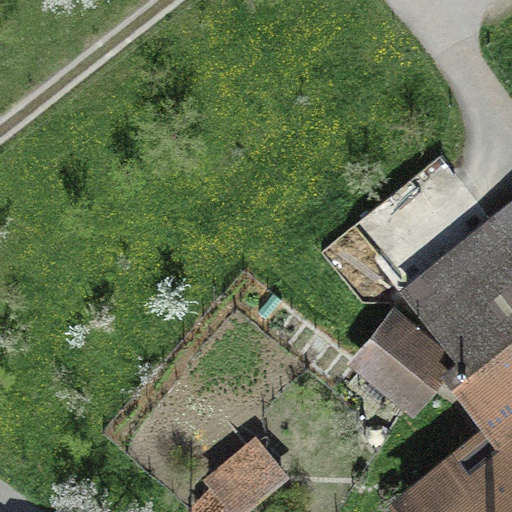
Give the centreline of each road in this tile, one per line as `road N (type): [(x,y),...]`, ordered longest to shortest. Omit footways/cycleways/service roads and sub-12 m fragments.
road 1 (track): [(167,0),(0,132)]
road 2 (track): [(412,0),(511,117)]
